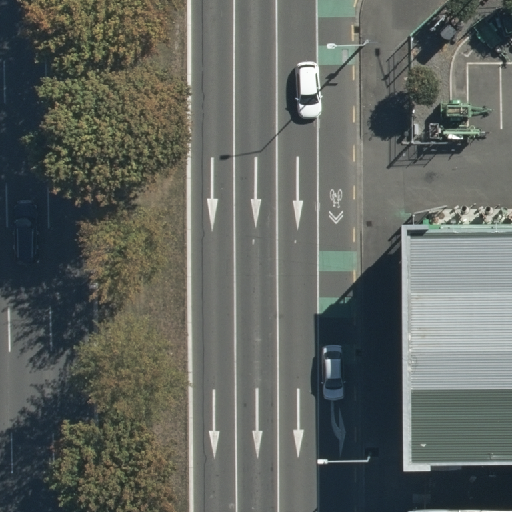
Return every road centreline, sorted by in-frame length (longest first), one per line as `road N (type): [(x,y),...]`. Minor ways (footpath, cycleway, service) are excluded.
road 1 (primary): [(33,511),(29,0)]
road 2 (primary): [(257,0),(259,511)]
